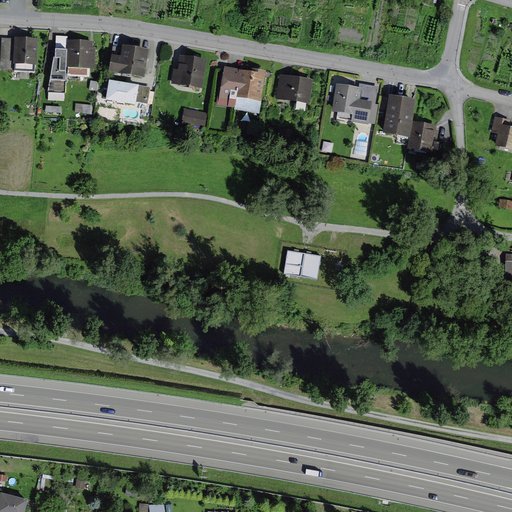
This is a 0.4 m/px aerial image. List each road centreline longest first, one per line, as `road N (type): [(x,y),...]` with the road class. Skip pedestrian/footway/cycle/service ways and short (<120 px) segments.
road 1 (track): [(0,333),(511,441)]
road 2 (motorway): [(0,420),(286,460),(511,508)]
road 3 (motorway): [(511,477),(277,430),(0,391)]
road 4 (residential): [(454,84),(155,31),(0,17)]
road 5 (residential): [(454,84),(469,224),(511,231)]
